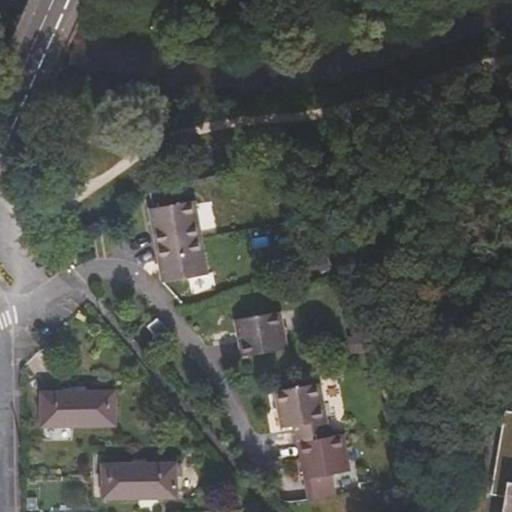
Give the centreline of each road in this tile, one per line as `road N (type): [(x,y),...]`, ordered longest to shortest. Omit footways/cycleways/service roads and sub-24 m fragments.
road 1 (residential): [(0,317),(76,275),(122,270),(175,307),(285,443)]
road 2 (residential): [(4,511),(0,360)]
road 3 (secondary): [(0,121),(55,0)]
